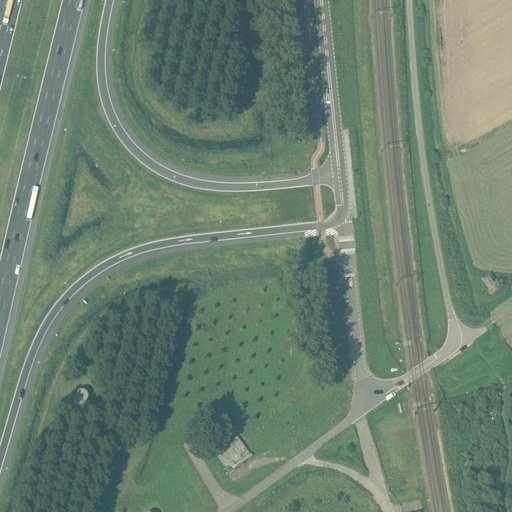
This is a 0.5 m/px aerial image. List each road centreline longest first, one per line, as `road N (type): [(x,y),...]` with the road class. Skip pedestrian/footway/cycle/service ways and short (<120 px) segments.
road 1 (motorway): [(0,458),(34,346),(58,306),(91,274),(176,240),(343,218)]
road 2 (unclassified): [(373,403),(454,340),(423,160),(409,0)]
road 3 (track): [(358,354),(382,350),(391,336),(358,0)]
road 4 (motorway): [(339,178),(224,185),(158,168),(120,132),(106,104),(100,64),(109,0)]
road 5 (motorway): [(0,307),(73,0)]
road 6 (unclassified): [(373,403),(358,354),(343,218)]
road 7 (tertiary): [(339,178),(321,0)]
